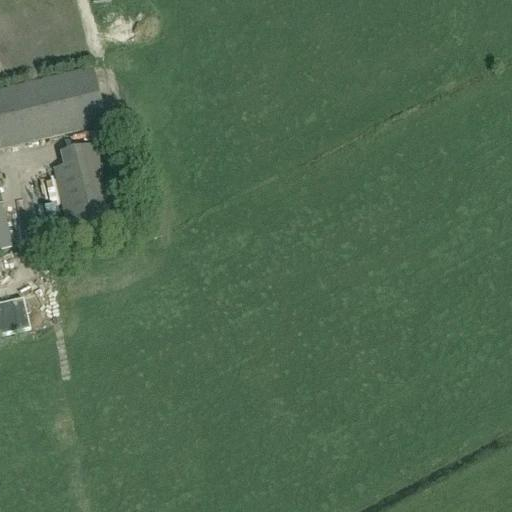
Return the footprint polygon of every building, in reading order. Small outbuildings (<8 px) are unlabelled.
[(0,151),(106,126),(93,71),(0,93),(0,151)] [(111,144),(100,146),(118,223),(129,221),(111,144)] [(118,223),(100,146),(60,156),(63,169),(53,172),(68,235),(118,223)] [(0,200),(0,251),(12,249),(0,200)] [(0,325),(3,340),(39,332),(32,299),(0,306),(0,325)]
